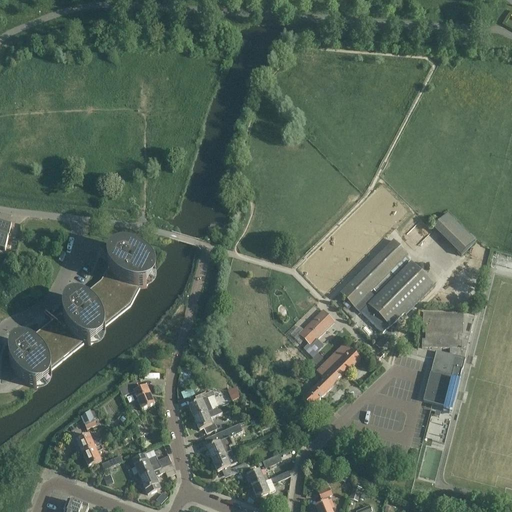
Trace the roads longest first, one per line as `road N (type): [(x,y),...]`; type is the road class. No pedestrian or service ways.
road 1 (residential): [(206,247),(168,396),(186,493)]
road 2 (residential): [(0,328),(56,294),(80,220),(0,208)]
road 3 (residential): [(294,511),(309,451),(392,371)]
